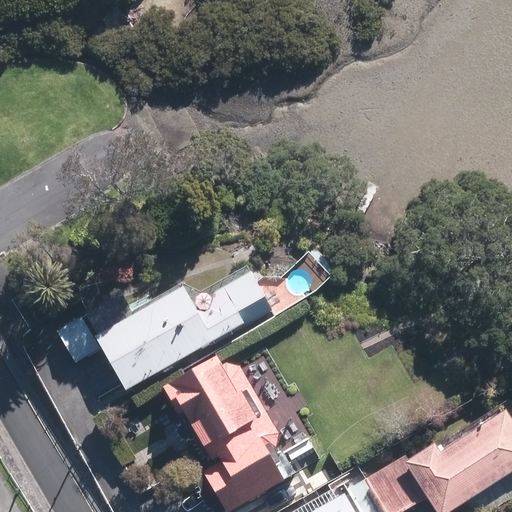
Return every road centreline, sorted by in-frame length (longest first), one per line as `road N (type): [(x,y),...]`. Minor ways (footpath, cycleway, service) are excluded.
road 1 (residential): [(0,225),(136,144)]
road 2 (residential): [(0,377),(76,511)]
